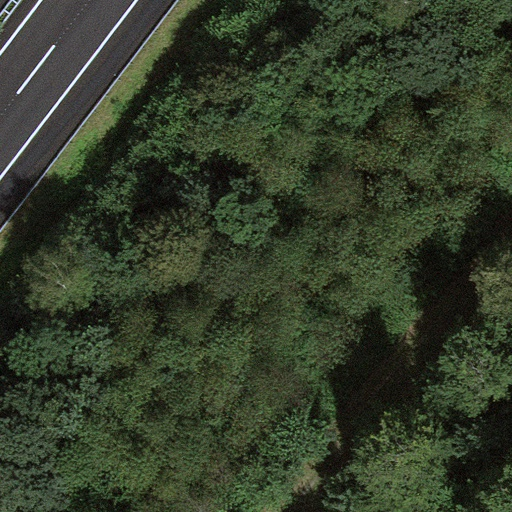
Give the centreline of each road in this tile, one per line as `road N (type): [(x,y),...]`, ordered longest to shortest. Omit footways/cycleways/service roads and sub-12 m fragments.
road 1 (track): [(299,511),(511,238)]
road 2 (motorway): [(0,116),(89,0)]
